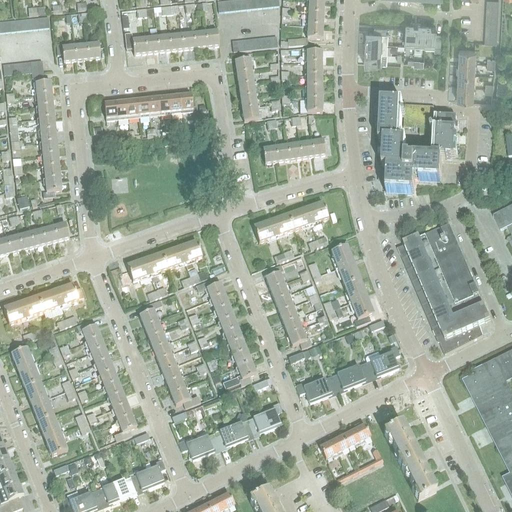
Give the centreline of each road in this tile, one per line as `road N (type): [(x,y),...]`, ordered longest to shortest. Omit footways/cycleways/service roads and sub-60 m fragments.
road 1 (residential): [(188,494),(93,258)]
road 2 (residential): [(302,437),(218,215)]
road 3 (residential): [(448,206),(470,187),(471,114),(447,111),(434,95),(348,91)]
road 4 (residential): [(118,84),(200,75),(216,81),(238,209)]
road 5 (residential): [(93,258),(74,106),(77,92),(118,84)]
road 6 (residential): [(427,375),(365,220)]
road 7 (residential): [(349,10),(389,4),(432,16),(478,14),(478,37)]
road 8 (residential): [(491,511),(427,375)]
road 9 (residential): [(506,336),(448,206)]
road 10 (residential): [(427,375),(302,437)]
road 11 (residential): [(49,511),(0,383)]
road 12 (residential): [(93,258),(218,215)]
road 13 (residential): [(238,209),(355,173)]
